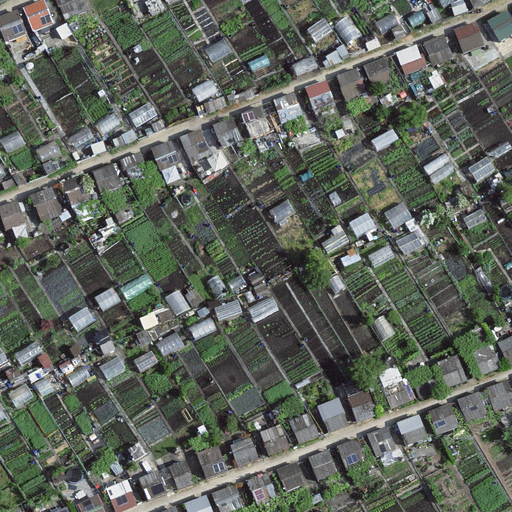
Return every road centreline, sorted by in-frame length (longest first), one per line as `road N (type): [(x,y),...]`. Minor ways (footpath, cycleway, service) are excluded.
road 1 (track): [(506,0),(0,199)]
road 2 (track): [(511,373),(152,511)]
